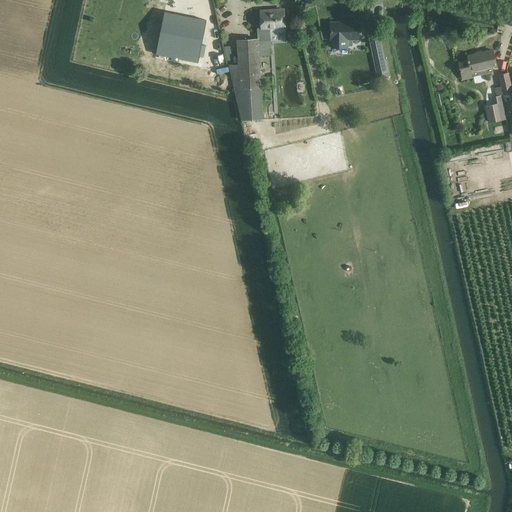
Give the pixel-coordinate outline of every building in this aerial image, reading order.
[(261,15),(262,29),(257,29),(258,39),(237,41),(239,64),(229,65),(242,121),(263,120),(259,49),(271,49),(270,28),(285,28),(284,11),(273,11),(273,14),(261,15)] [(176,15),(176,16),(165,14),(158,48),(169,50),(169,52),(204,59),(207,46),(213,47),(216,33),(206,31),(208,22),(176,15)] [(359,23),(331,23),(331,33),(331,40),(332,40),(332,48),(336,48),(336,50),(341,50),(341,48),(345,48),(345,46),(352,46),(352,40),(359,40),(359,33),(359,23)] [(384,59),(382,59),(379,41),(369,43),(374,63),(376,62),(378,71),(380,78),(388,77),(384,59)] [(493,51),(468,56),(469,60),(459,63),(463,79),(473,77),(472,72),(485,69),(486,74),(493,72),(491,67),(497,66),(493,51)] [(503,95),(511,93),(511,92),(511,89),(508,73),(499,75),(501,87),(494,89),(496,96),(503,95)] [(499,106),(485,108),(489,124),(507,120),(502,97),(497,99),(499,106)]
